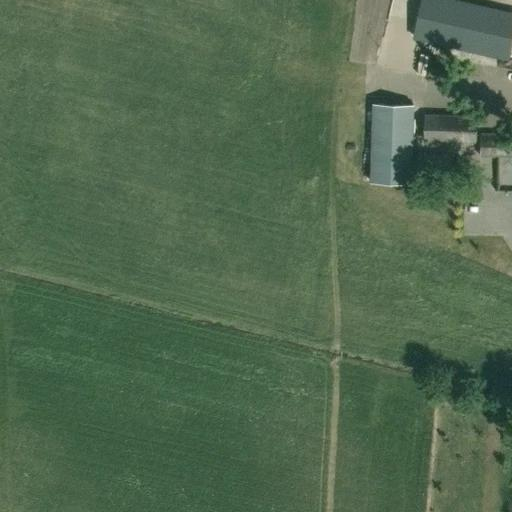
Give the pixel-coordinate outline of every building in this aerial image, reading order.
[(508,57),(511,38),(511,11),(459,0),(422,0),(414,37),(508,57)] [(412,183),(414,104),(373,103),(371,182),(412,183)] [(477,116),(425,114),(424,140),(476,142),(477,116)] [(511,133),(482,133),(481,155),(511,155),(511,133)] [(450,155),(418,155),(418,170),(450,171),(450,155)]
